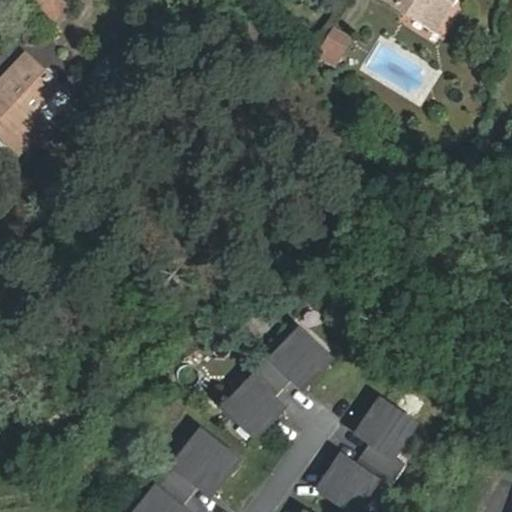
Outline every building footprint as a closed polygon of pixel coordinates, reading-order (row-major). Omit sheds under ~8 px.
[(35,0),(51,23),(74,8),(68,0),(35,0)] [(456,0),(387,0),(437,31),(456,0)] [(356,39),(337,28),(320,55),(339,67),(356,39)] [(26,56),(0,82),(0,85),(6,91),(28,68),(57,96),(41,112),(51,122),(72,100),(26,56)] [(0,97),(0,133),(22,153),(51,122),(41,112),(57,96),(28,68),(6,91),(0,97)] [(303,332),(277,359),(266,348),(256,360),(282,384),(292,373),(298,379),(306,386),(331,359),(303,332)] [(271,397),(282,384),(256,360),(245,371),(255,381),(230,407),(259,435),(284,409),(276,402),(271,397)] [(282,384),(288,389),(298,379),(292,373),(282,384)] [(276,402),(288,389),(282,384),(271,397),(276,402)] [(370,458),(398,478),(407,465),(396,457),(417,427),(385,404),(364,434),(372,440),(379,445),(370,458)] [(166,457),(157,469),(189,494),(199,482),(204,487),(214,495),(240,462),(206,434),(179,467),(166,457)] [(372,440),(364,454),(370,458),(379,445),(372,440)] [(370,458),(364,454),(356,467),(361,471),(370,458)] [(390,491),(398,478),(370,458),(361,471),(356,467),(346,460),(325,491),(356,511),(358,511),(378,483),(390,491)] [(180,506),(189,494),(157,469),(148,481),(160,491),(143,511),(186,511),(185,510),(180,506)] [(189,494),(194,498),(204,487),(199,482),(189,494)] [(185,510),(194,498),(189,494),(180,506),(185,510)]
